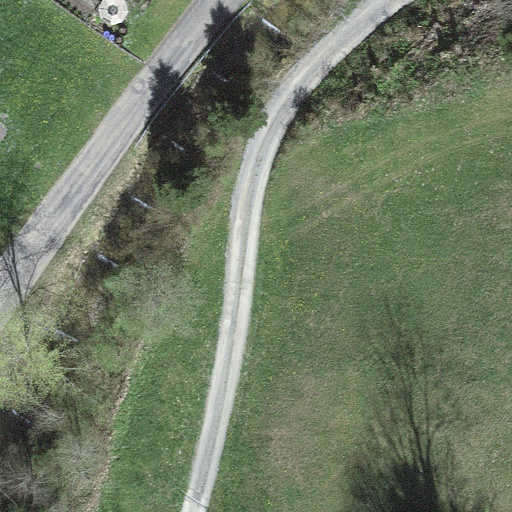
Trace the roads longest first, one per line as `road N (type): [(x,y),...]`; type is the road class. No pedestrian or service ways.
road 1 (track): [(192,511),(265,137),(305,77),(386,0)]
road 2 (unclassified): [(0,293),(221,0)]
